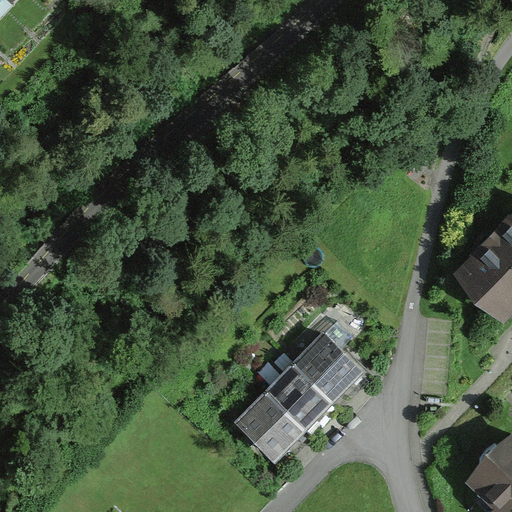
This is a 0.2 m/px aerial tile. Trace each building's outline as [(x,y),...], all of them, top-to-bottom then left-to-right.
[(511,211),(454,268),(474,295),(501,315),(511,304),(511,211)] [(323,330),(295,360),(339,403),(368,373),(323,330)] [(295,360),(266,390),(310,433),(339,403),(295,360)] [(266,390),(237,420),(282,462),(310,433),(266,390)] [(511,511),(511,431),(485,450),(463,481),(493,511),(511,511)]
